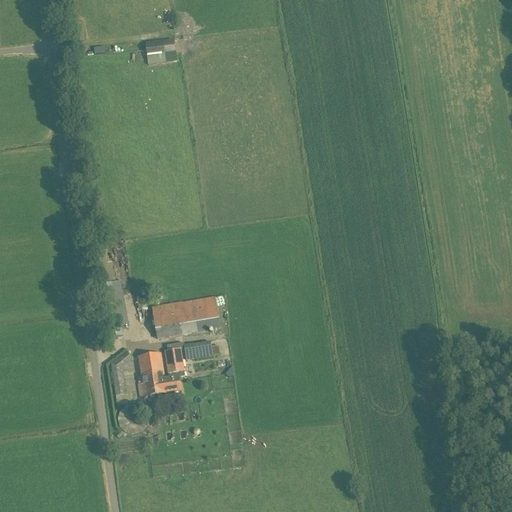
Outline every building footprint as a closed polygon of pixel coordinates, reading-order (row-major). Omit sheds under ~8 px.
[(174,40),(146,44),(148,66),(166,64),(165,56),(176,55),(174,40)] [(113,284),(101,286),(111,339),(122,337),(121,327),(113,284)] [(221,329),(216,298),(183,303),(152,307),(157,339),(211,331),(221,329)] [(212,350),(211,343),(184,347),(186,361),(220,356),(218,349),(212,350)] [(181,391),(179,378),(185,377),(181,350),(165,353),(169,379),(165,380),(161,354),(139,358),(143,385),(141,385),(143,397),(181,391)] [(120,412),(118,420),(120,428),(126,434),(133,436),(141,434),(147,428),(150,423),(149,417),(148,414),(134,416),(134,406),(133,405),(126,407),(120,412)]
